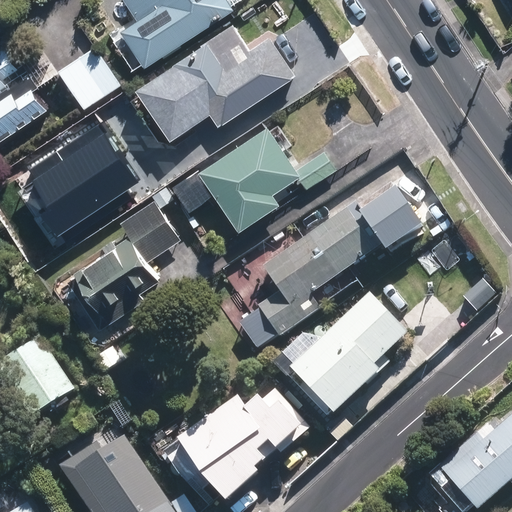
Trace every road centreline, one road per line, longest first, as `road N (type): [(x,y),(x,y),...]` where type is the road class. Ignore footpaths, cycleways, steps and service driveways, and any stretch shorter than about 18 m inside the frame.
road 1 (residential): [(315,511),(511,334)]
road 2 (secondary): [(388,0),(511,185)]
